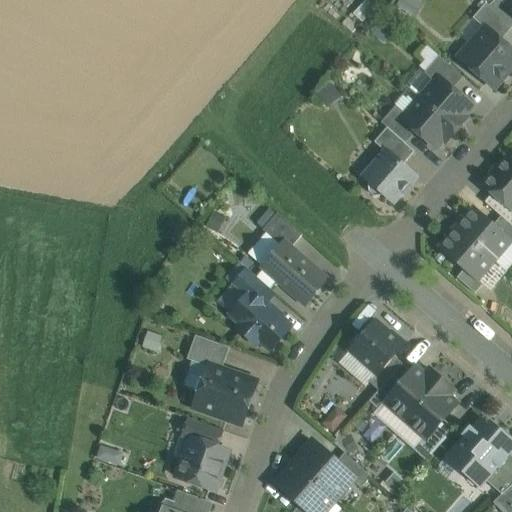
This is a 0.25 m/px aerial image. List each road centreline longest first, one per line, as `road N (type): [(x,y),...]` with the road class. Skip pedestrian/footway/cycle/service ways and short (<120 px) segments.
road 1 (residential): [(379,252),(283,386),(239,511)]
road 2 (residential): [(511,106),(379,252)]
road 3 (residential): [(511,375),(379,252)]
